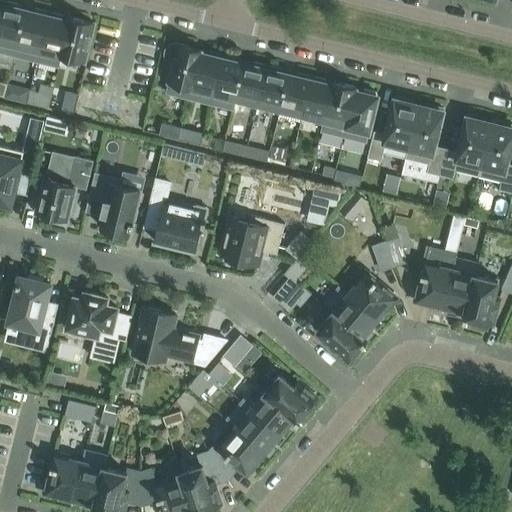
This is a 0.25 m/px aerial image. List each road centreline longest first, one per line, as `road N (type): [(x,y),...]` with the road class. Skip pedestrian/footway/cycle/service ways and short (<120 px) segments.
road 1 (residential): [(358,403),(226,290),(0,235)]
road 2 (residential): [(229,23),(511,92)]
road 3 (residential): [(358,403),(408,353),(511,375)]
road 4 (residential): [(511,37),(359,0)]
road 5 (residential): [(268,511),(358,403)]
